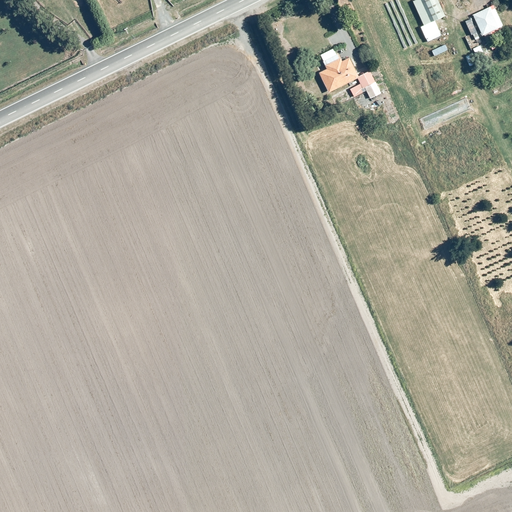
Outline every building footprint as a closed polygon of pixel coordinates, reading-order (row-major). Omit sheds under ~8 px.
[(411,0),(423,27),(450,13),(444,0),(411,0)] [(497,10),(467,23),(474,40),(505,27),(497,10)] [(440,28),(425,36),(428,43),(443,35),(440,28)] [(482,44),(472,48),(477,59),(486,55),(482,44)] [(335,48),(320,54),(326,69),(318,72),(327,93),(357,79),(347,57),(341,61),(335,48)] [(371,70),(359,77),(363,82),(350,90),(355,98),(366,92),(371,100),(384,92),(371,70)] [(453,88),(443,93),(446,100),(457,95),(453,88)]
